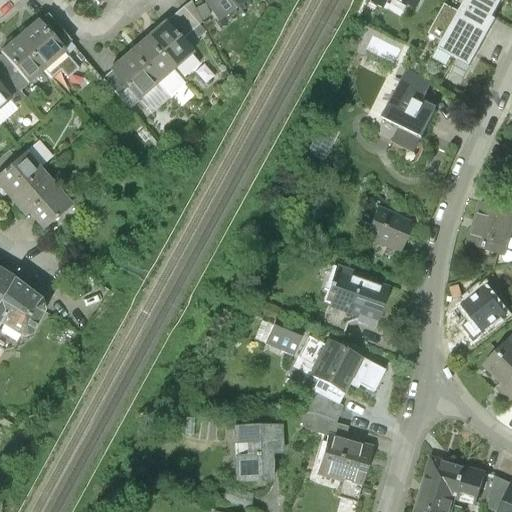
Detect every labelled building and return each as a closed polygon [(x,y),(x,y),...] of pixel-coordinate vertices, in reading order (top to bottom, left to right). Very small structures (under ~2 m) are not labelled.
[(89,0),(97,8),(106,0),(89,0)] [(249,0),(201,0),(220,28),(253,6),(249,0)] [(400,0),(415,8),(419,0),(400,0)] [(441,42),(437,50),(469,67),(486,37),(495,20),(492,18),(501,0),(465,0),(458,13),(441,42)] [(189,4),(164,26),(185,51),(204,35),(198,28),(200,26),(189,4)] [(458,13),(444,5),(427,35),(441,42),(458,13)] [(46,19),(37,26),(60,53),(69,45),(46,19)] [(36,26),(16,43),(41,73),(62,55),(60,53),(37,26),(36,26)] [(164,26),(144,42),(169,72),(189,55),(185,51),(164,26)] [(154,85),(169,72),(144,42),(129,55),(154,85)] [(26,86),(41,73),(16,43),(0,57),(1,58),(26,86)] [(134,103),(154,85),(129,55),(109,73),(109,74),(134,103)] [(1,58),(0,58),(0,75),(16,95),(26,86),(1,58)] [(109,74),(100,82),(125,110),(134,103),(109,74)] [(21,100),(16,95),(0,75),(0,93),(7,102),(12,107),(21,100)] [(401,80),(382,118),(399,127),(392,143),(412,153),(433,111),(413,101),(419,90),(401,80)] [(0,158),(0,173),(14,162),(6,154),(0,158)] [(0,194),(6,201),(38,174),(22,155),(14,162),(0,173),(0,194)] [(68,208),(38,174),(6,201),(21,219),(26,214),(40,231),(68,208)] [(511,228),(511,215),(479,205),(466,245),(503,257),(511,228)] [(68,208),(40,231),(49,242),(77,218),(68,208)] [(376,210),(364,239),(399,253),(411,224),(376,210)] [(0,300),(13,279),(0,270),(0,300)] [(341,271),(330,305),(357,315),(356,321),(372,326),(386,290),(370,284),(371,281),(341,271)] [(38,299),(13,279),(0,300),(0,349),(2,350),(9,349),(15,336),(23,339),(31,336),(45,312),(42,307),(33,308),(38,299)] [(511,301),(498,284),(485,293),(502,315),(511,307),(511,301)] [(483,290),(460,308),(471,323),(481,335),(504,317),(502,315),(485,293),(483,290)] [(481,335),(471,323),(463,329),(473,341),(481,335)] [(511,336),(481,368),(499,386),(495,391),(509,404),(511,400),(511,336)] [(326,342),(308,377),(316,381),(310,392),(337,405),(349,382),(372,394),(383,372),(362,361),(363,360),(326,342)] [(337,405),(310,392),(299,414),(299,415),(314,415),(335,423),(341,407),(337,405)] [(334,425),(335,423),(314,415),(308,433),(327,439),(343,443),(347,429),(334,425)] [(235,430),(236,483),(271,482),(270,454),(277,454),(277,430),(235,430)] [(343,443),(327,439),(317,472),(342,479),(336,500),(355,504),(370,451),(343,443)] [(431,460),(415,511),(450,511),(453,501),(462,496),(478,500),(484,476),(431,460)] [(499,511),(510,486),(495,479),(487,509),(494,511),(499,511)] [(511,511),(511,486),(510,486),(499,511),(511,511)] [(226,489),(222,504),(248,511),(253,497),(226,489)]
